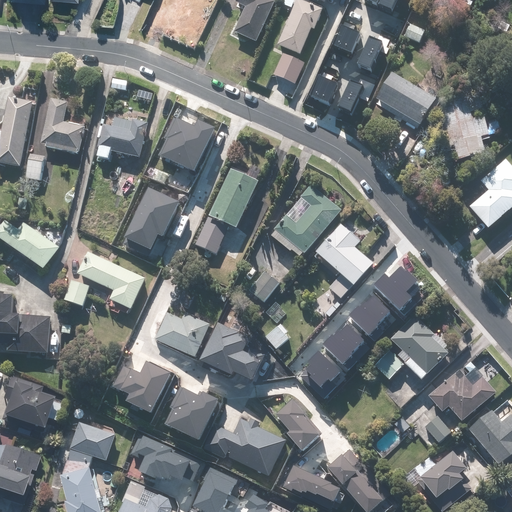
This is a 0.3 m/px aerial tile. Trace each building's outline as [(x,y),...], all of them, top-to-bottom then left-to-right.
[(236,0),(238,1),(236,5),(247,10),(237,34),(259,43),(277,2),(273,1),(272,0),(236,0)] [(302,61),(314,31),(317,32),(326,11),(301,0),(296,0),(275,51),(283,54),(273,76),(297,86),(307,63),(302,61)] [(379,0),(378,4),(391,10),(394,0),(379,0)] [(341,23),(332,43),(351,52),(360,32),(341,23)] [(413,24),(406,36),(420,44),(426,32),(413,24)] [(370,39),(359,65),(372,70),(383,45),(370,39)] [(394,73),(378,99),(424,127),(440,102),(394,73)] [(320,76),(310,96),(329,105),(339,85),(320,76)] [(350,81),(339,106),(352,112),(363,86),(350,81)] [(35,90),(24,89),(24,99),(35,100),(35,90)] [(481,95),(441,104),(451,147),(458,145),(462,163),(489,157),(486,143),(492,142),(491,137),(501,135),(498,120),(488,122),(487,118),(476,120),(474,115),(485,112),(481,95)] [(7,125),(1,125),(0,125),(0,171),(1,165),(24,168),(34,102),(11,99),(7,125)] [(70,103),(54,99),(45,144),(51,146),(50,149),(82,155),(87,128),(66,123),(70,103)] [(160,154),(197,172),(217,130),(200,121),(198,126),(178,117),(160,154)] [(134,132),(104,127),(99,159),(112,160),(113,153),(145,158),(149,123),(136,121),(134,132)] [(47,156),(31,154),(28,181),(44,183),(47,156)] [(489,190),(471,207),(492,230),(511,212),(511,163),(508,160),(483,183),(489,190)] [(248,175),(232,169),(211,216),(210,216),(201,235),(197,243),(218,252),(221,244),(230,226),(234,227),(240,230),(261,182),(258,181),(263,169),(253,165),(248,175)] [(137,182),(120,175),(112,192),(130,200),(137,182)] [(183,201),(151,186),(123,243),(150,256),(161,234),(166,236),(183,201)] [(315,186),(272,236),(294,254),(295,252),(302,258),(306,254),(308,255),(345,211),(315,186)] [(30,197),(21,196),(19,210),(28,211),(30,197)] [(92,214),(83,212),(81,228),(90,230),(92,214)] [(3,218),(0,222),(0,235),(47,270),(62,248),(27,223),(21,231),(3,218)] [(344,275),(331,289),(343,300),(355,286),(357,288),(382,260),(378,257),(373,263),(358,249),(364,243),(342,224),(317,252),(344,275)] [(95,255),(84,277),(117,292),(113,301),(135,312),(150,281),(95,255)] [(405,292),(417,280),(401,264),(379,287),(400,307),(410,297),(405,292)] [(281,285),(266,272),(250,291),(265,304),(281,285)] [(91,286),(73,281),(67,302),(86,307),(91,286)] [(378,323),(390,310),(374,295),(352,318),(373,338),(383,328),(378,323)] [(0,297),(0,343),(1,344),(1,354),(18,354),(18,353),(51,354),(53,317),(17,316),(17,298),(0,297)] [(277,303),(267,311),(277,323),(287,315),(277,303)] [(167,310),(155,337),(197,356),(212,323),(185,311),(183,317),(167,310)] [(392,350),(376,366),(391,381),(408,365),(424,381),(454,352),(417,314),(392,339),(404,352),(399,357),(392,350)] [(252,337),(219,322),(202,360),(236,375),(237,371),(255,379),(267,353),(249,345),(252,337)] [(286,334),(289,332),(282,323),(266,336),(277,351),(291,340),(286,334)] [(352,352),(364,339),(348,323),(326,346),(347,366),(357,356),(352,352)] [(61,325),(61,334),(73,335),(73,325),(61,325)] [(313,365),(301,377),(325,401),(347,377),(319,350),(308,360),(313,365)] [(130,402),(154,413),(173,370),(150,360),(144,372),(125,364),(115,386),(134,395),(130,402)] [(499,393),(473,363),(466,369),(470,374),(467,377),(462,371),(433,397),(446,412),(451,408),(465,423),(499,393)] [(43,387),(12,377),(5,398),(10,400),(1,426),(14,430),(16,425),(44,435),(56,399),(41,394),(43,387)] [(173,407),(167,422),(203,438),(221,398),(204,391),(203,394),(181,385),(171,406),(173,407)] [(295,399),(277,413),(291,430),(289,431),(304,450),(324,435),(295,399)] [(493,410),(471,429),(503,465),(511,456),(511,414),(503,422),(493,410)] [(439,416),(426,428),(440,444),(453,432),(439,416)] [(216,422),(205,446),(271,476),(288,438),(241,417),(235,431),(216,422)] [(84,419),(74,450),(109,462),(120,431),(84,419)] [(0,435),(1,434),(0,433),(0,498),(26,508),(44,457),(0,440),(0,435)] [(205,460),(141,433),(132,452),(146,458),(140,471),(169,483),(173,476),(185,481),(188,476),(197,480),(205,460)] [(351,448),(330,466),(369,511),(390,494),(351,448)] [(453,451),(418,481),(444,511),(445,511),(474,488),(463,475),(470,469),(466,465),(469,462),(461,452),(457,455),(453,451)] [(284,486),(333,509),(344,486),(295,463),(284,486)] [(203,484),(193,505),(207,511),(220,511),(237,480),(209,466),(201,483),(203,484)] [(111,505),(109,494),(104,495),(102,487),(98,487),(95,470),(62,477),(69,511),(104,511),(103,506),(111,505)] [(511,470),(500,479),(511,494),(511,470)] [(176,511),(182,501),(135,482),(122,511),(176,511)] [(271,511),(266,509),(270,503),(254,493),(245,507),(249,509),(247,511),(271,511)]
